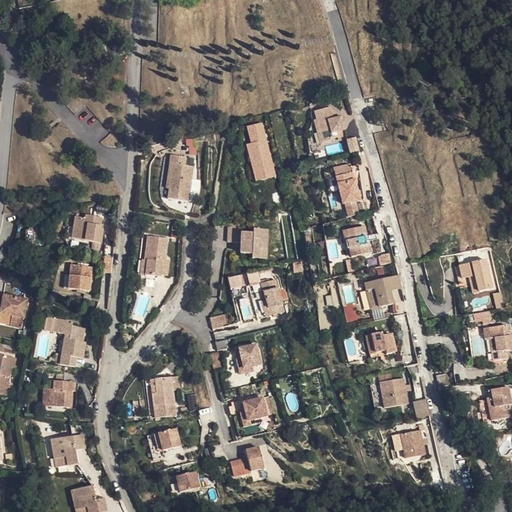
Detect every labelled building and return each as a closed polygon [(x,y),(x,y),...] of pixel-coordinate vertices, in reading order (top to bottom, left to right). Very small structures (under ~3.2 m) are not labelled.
[(263,121),(246,125),(250,143),(246,144),(255,181),(276,177),(263,121)] [(332,150),(339,149),(335,136),(328,137),(325,125),(308,128),(311,137),(315,157),(325,156),(331,154),(332,150)] [(315,157),(311,137),(306,138),(312,163),(326,160),(325,156),(315,157)] [(197,154),(195,138),(186,139),(188,155),(197,154)] [(344,169),(354,167),(351,155),(340,157),(344,169)] [(169,177),(166,203),(165,210),(182,212),(187,177),(181,176),(182,169),(166,167),(165,177),(169,177)] [(328,191),(340,188),(338,180),(326,183),(328,191)] [(337,218),(348,216),(352,216),(345,187),(340,188),(328,191),(334,219),(337,218)] [(338,225),(350,223),(348,216),(337,218),(338,225)] [(340,233),(351,231),(350,223),(338,225),(340,233)] [(243,226),(234,228),(234,237),(233,246),(246,247),(245,257),(257,258),(257,254),(271,255),(273,233),(258,232),(257,236),(247,236),(243,226)] [(97,232),(80,229),(79,231),(69,229),(64,252),(94,257),(97,244),(94,243),(97,232)] [(354,264),(361,262),(356,241),(335,245),(337,257),(341,256),(345,271),(356,269),(354,264)] [(145,273),(141,289),(156,291),(158,289),(164,290),(165,274),(163,274),(166,252),(144,249),(140,273),(145,273)] [(271,255),(257,254),(257,258),(257,262),(271,263),(271,255)] [(103,287),(105,270),(97,269),(95,285),(103,287)] [(375,282),(382,281),(380,270),(372,272),(375,282)] [(228,276),(230,289),(260,284),(258,272),(228,276)] [(135,288),(141,289),(145,273),(140,273),(137,274),(135,288)] [(64,278),(63,288),(61,301),(60,302),(80,306),(85,282),(64,278)] [(467,294),(471,311),(484,309),(477,278),(452,283),(454,296),(460,295),(467,294)] [(276,311),(277,319),(289,316),(280,284),(266,287),(270,305),(271,312),(276,311)] [(381,310),(392,308),(389,294),(357,301),(360,318),(369,317),(370,325),(383,322),(381,310)] [(464,312),(471,311),(467,294),(460,295),(464,312)] [(343,306),(347,322),(358,319),(354,304),(343,306)] [(270,321),(277,319),(276,311),(271,312),(270,305),(266,306),(270,321)] [(0,306),(0,324),(2,325),(14,326),(15,307),(0,306)] [(229,316),(214,319),(216,330),(232,327),(229,316)] [(369,317),(360,318),(362,327),(370,325),(369,317)] [(13,336),(14,326),(2,325),(1,335),(13,336)] [(48,375),(66,379),(67,369),(73,369),(77,353),(73,353),(76,337),(65,334),(66,331),(43,327),(41,340),(54,343),(51,363),(48,375)] [(499,339),(481,342),(483,354),(488,353),(490,367),(485,367),(486,375),(500,371),(499,364),(507,362),(504,348),(500,348),(499,339)] [(235,350),(233,342),(219,345),(221,353),(235,350)] [(247,371),(255,369),(261,368),(255,350),(239,353),(242,362),(245,361),(247,371)] [(374,354),(373,350),(362,352),(367,371),(375,370),(376,373),(386,371),(382,352),(378,354),(374,354)] [(367,371),(362,352),(356,354),(360,373),(367,371)] [(221,355),(213,357),(216,370),(224,368),(221,355)] [(257,375),(255,369),(247,371),(245,361),(242,362),(239,362),(243,378),(257,375)] [(48,375),(51,363),(46,364),(43,373),(48,375)] [(448,375),(435,378),(437,388),(450,387),(448,375)] [(181,377),(173,378),(175,393),(184,392),(181,377)] [(165,410),(167,420),(178,417),(175,393),(173,378),(153,381),(157,411),(165,410)] [(41,399),(41,416),(60,417),(63,402),(65,402),(69,386),(56,384),(55,392),(45,391),(44,399),(41,399)] [(393,395),(370,398),(373,425),(398,421),(393,395)] [(33,416),(41,416),(41,399),(41,398),(35,398),(33,416)] [(413,401),(416,418),(429,416),(427,399),(413,401)] [(250,424),(261,422),(269,419),(265,401),(245,406),(245,401),(234,403),(235,409),(231,410),(233,420),(243,417),(248,416),(250,424)] [(498,403),(478,407),(480,418),(482,417),(483,424),(478,426),(481,438),(504,434),(498,403)] [(157,411),(159,422),(167,420),(165,410),(157,411)] [(262,428),(261,422),(250,424),(248,416),(243,417),(246,431),(262,428)] [(164,442),(167,451),(183,448),(178,429),(156,434),(158,443),(164,442)] [(161,452),(167,451),(164,442),(158,443),(161,452)] [(57,469),(58,475),(68,474),(67,462),(76,460),(73,445),(42,449),(45,468),(57,469)] [(407,447),(388,450),(393,475),(413,472),(407,447)] [(261,451),(248,454),(249,462),(232,466),(236,482),(253,478),(253,473),(266,471),(261,451)] [(200,470),(199,464),(190,466),(192,472),(200,470)] [(190,466),(178,468),(180,475),(192,472),(190,466)] [(46,476),(58,475),(57,469),(45,468),(46,476)] [(195,477),(174,482),(178,498),(199,493),(195,477)] [(93,511),(93,509),(86,511),(83,496),(61,501),(62,511),(93,511)]
